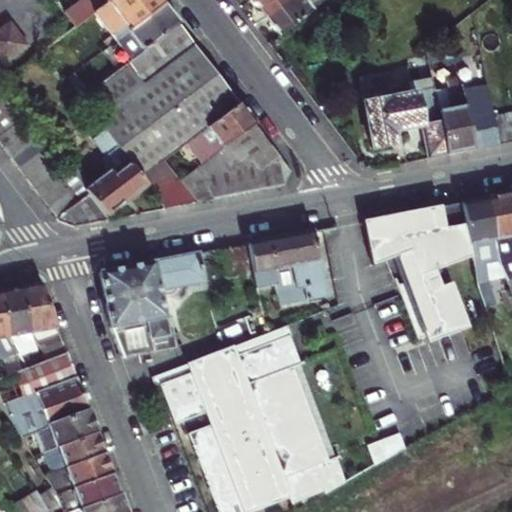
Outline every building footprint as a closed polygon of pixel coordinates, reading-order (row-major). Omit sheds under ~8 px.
[(83,0),(69,11),(81,26),(108,5),(114,0),(83,0)] [(160,0),(114,0),(108,5),(129,33),(164,5),(160,0)] [(254,0),(253,1),(266,19),(282,7),(279,2),(282,0),(254,0)] [(266,19),(279,36),(326,0),(282,0),(279,2),(282,7),(266,19)] [(164,5),(129,33),(145,54),(180,26),(164,5)] [(148,187),(171,171),(165,162),(188,144),(240,105),(180,26),(145,54),(105,85),(83,102),(97,121),(148,187)] [(9,29),(0,36),(0,60),(4,66),(25,50),(9,29)] [(470,121),(464,92),(461,81),(446,83),(447,90),(450,113),(438,115),(447,157),(486,149),(481,120),(470,121)] [(447,157),(438,115),(434,92),(432,82),(419,84),(421,95),(387,102),(385,95),(362,100),(372,150),(395,145),(393,134),(421,129),(427,161),(447,157)] [(487,88),(464,92),(470,121),(481,120),(486,149),(499,147),(493,120),(487,88)] [(447,90),(434,92),(438,115),(450,113),(447,90)] [(6,99),(0,103),(0,120),(14,109),(6,99)] [(188,144),(204,165),(207,163),(216,155),(256,125),(240,105),(188,144)] [(0,137),(22,120),(14,109),(0,120),(0,137)] [(511,144),(511,132),(509,117),(493,120),(499,147),(511,144)] [(0,137),(0,144),(5,151),(31,131),(22,120),(0,137)] [(90,196),(107,218),(148,187),(97,121),(86,130),(106,157),(101,160),(109,172),(86,190),(90,196)] [(216,155),(207,163),(214,201),(225,199),(240,196),(255,193),(273,189),(291,186),(294,175),(281,158),(269,168),(266,170),(262,170),(258,170),(254,169),(250,166),(273,148),(263,135),(256,125),(216,155)] [(13,161),(38,141),(31,131),(5,151),(13,161)] [(13,161),(20,171),(46,151),(38,141),(13,161)] [(250,166),(254,169),(258,170),(262,170),(266,170),(269,168),(281,158),(273,148),(250,166)] [(27,180),(53,161),(46,151),(20,171),(27,180)] [(61,171),(53,161),(27,180),(35,190),(61,171)] [(196,204),(214,201),(207,163),(204,165),(180,183),(196,204)] [(42,200),(67,180),(61,171),(35,190),(42,200)] [(166,210),(196,204),(180,183),(171,171),(148,187),(166,210)] [(42,200),(50,210),(75,190),(67,180),(42,200)] [(75,190),(50,210),(58,220),(83,201),(75,190)] [(90,196),(83,201),(58,220),(59,222),(74,228),(109,221),(107,218),(90,196)] [(511,200),(511,196),(485,201),(497,263),(511,259),(511,200)] [(497,263),(485,201),(461,206),(464,226),(470,259),(473,274),(484,308),(495,305),(485,266),(497,263)] [(461,206),(441,210),(445,230),(464,226),(461,206)] [(445,230),(441,210),(387,220),(388,222),(374,224),(375,226),(379,246),(389,244),(394,257),(405,285),(399,287),(418,342),(441,334),(443,340),(468,331),(450,285),(440,289),(434,273),(470,259),(464,226),(445,230)] [(379,246),(375,226),(364,228),(373,266),(394,257),(389,244),(379,246)] [(254,275),(262,312),(327,298),(324,279),(315,233),(239,248),(244,276),(254,275)] [(231,279),(244,276),(239,248),(225,251),(231,279)] [(202,284),(198,256),(100,275),(110,326),(123,360),(177,349),(175,333),(169,334),(162,300),(178,297),(182,291),(182,287),(202,284)] [(23,289),(30,335),(48,332),(51,341),(62,337),(42,285),(23,289)] [(12,345),(14,348),(29,345),(29,335),(30,335),(23,289),(2,293),(12,345)] [(5,368),(9,375),(28,368),(24,361),(14,348),(12,345),(2,293),(0,293),(0,345),(2,345),(14,365),(5,368)] [(286,327),(278,330),(281,339),(290,336),(286,327)] [(190,369),(158,382),(172,416),(204,404),(209,416),(186,425),(219,511),(259,511),(293,499),(295,504),(326,492),(327,495),(348,483),(338,459),(331,462),(294,369),(301,366),(290,336),(281,339),(278,330),(266,334),(259,338),(221,352),(188,364),(190,369)] [(43,354),(48,361),(68,353),(64,344),(48,349),(49,352),(43,354)] [(0,402),(5,411),(23,440),(91,414),(68,353),(48,361),(28,368),(9,375),(0,378),(0,402)] [(24,361),(28,368),(48,361),(43,354),(24,361)] [(5,368),(0,370),(0,378),(9,375),(5,368)] [(40,441),(46,455),(98,434),(91,414),(23,440),(27,446),(40,441)] [(42,456),(53,474),(105,454),(98,434),(46,455),(42,456)] [(399,435),(368,452),(376,466),(407,448),(399,435)] [(68,476),(73,489),(113,474),(105,454),(53,474),(46,477),(52,488),(56,485),(54,482),(68,476)] [(76,500),(82,510),(121,495),(113,474),(73,489),(57,496),(63,506),(76,500)] [(48,511),(36,493),(23,501),(29,511),(48,511)] [(82,510),(75,511),(126,511),(121,495),(82,510)] [(11,511),(10,510),(1,496),(0,496),(0,511),(11,511)] [(29,511),(23,501),(10,510),(11,511),(29,511)]
